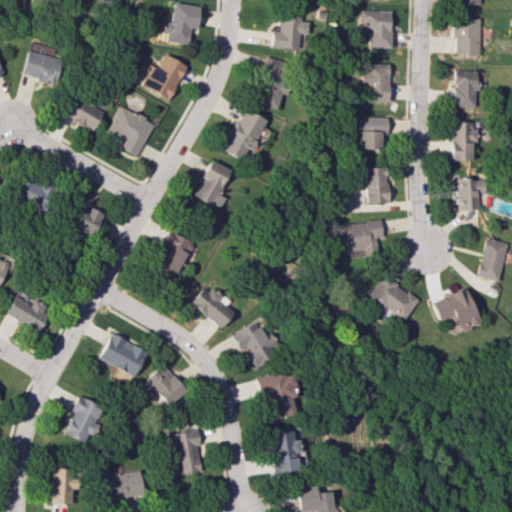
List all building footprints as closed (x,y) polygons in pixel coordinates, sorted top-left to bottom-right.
[(196,5),(170,2),(168,21),(161,20),(159,32),(164,33),(163,41),(186,43),(187,27),(194,28),(196,5)] [(297,11),(275,10),(274,30),(268,29),(267,47),(298,48),(299,20),(297,20),(297,11)] [(385,47),(386,11),(357,10),(357,30),(364,30),(363,46),(385,47)] [(449,54),(475,55),(476,19),(450,18),(449,54)] [(18,76),(56,83),(61,58),(23,51),(18,76)] [(137,86),(167,99),(182,63),(161,54),(155,67),(146,64),(137,86)] [(272,108),(275,93),(279,94),(286,62),(261,57),(251,103),(272,108)] [(362,100),(382,100),(383,63),(356,62),(356,83),(362,83),(362,100)] [(449,106),(472,107),(472,85),(479,85),(479,70),(450,69),(449,106)] [(100,108),(68,95),(59,115),(92,129),(100,108)] [(118,146),(135,155),(152,122),(118,105),(105,130),(122,139),(118,146)] [(261,119),(238,108),(218,150),(237,159),(243,148),(246,149),(261,119)] [(351,148),(375,148),(375,131),(381,131),(381,116),(352,116),(351,148)] [(466,160),(467,141),(470,141),(470,121),(447,121),(446,159),(466,160)] [(226,169),(208,160),(190,194),(215,208),(221,197),(214,193),(226,169)] [(381,202),(380,166),(355,167),(355,187),(359,187),(359,202),(381,202)] [(33,178),(13,179),(14,201),(34,200),(33,178)] [(451,209),(472,209),(472,192),(479,192),(479,178),(451,178),(451,209)] [(100,213),(71,201),(62,223),(91,235),(100,213)] [(333,223),(334,242),(342,241),(343,255),(370,252),(369,237),(375,237),(374,220),(333,223)] [(169,280),(189,242),(166,230),(159,244),(163,246),(150,270),(169,280)] [(490,281),(500,242),(478,237),(469,276),(490,281)] [(410,298),(375,274),(358,299),(375,310),(377,307),(396,319),(410,298)] [(229,312),(215,300),(218,297),(202,284),(187,302),(216,327),(229,312)] [(430,320),(446,314),(451,330),(472,322),(459,287),(423,300),(430,320)] [(44,313),(38,310),(41,303),(30,299),(28,303),(10,295),(1,315),(36,330),(44,313)] [(252,367),(274,355),(265,339),(263,340),(251,321),(228,334),(236,349),(240,347),(252,367)] [(94,359),(129,377),(142,350),(107,332),(94,359)] [(141,379),(165,405),(182,389),(158,363),(141,379)] [(269,418),(291,412),(287,396),(289,395),(283,369),(253,377),(258,398),(264,396),(269,418)] [(59,433),(82,443),(99,406),(75,395),(59,433)] [(165,474),(195,471),(191,430),(166,432),(168,457),(163,457),(165,474)] [(265,432),(268,470),(302,467),(301,451),(295,451),(294,438),(288,439),(287,430),(265,432)] [(46,502),(65,503),(66,488),(72,488),(72,468),(47,467),(46,502)] [(101,500),(137,494),(133,469),(96,475),(101,500)] [(291,486),(293,510),(305,510),(305,511),(328,511),(327,490),(310,492),(310,484),(291,486)]
